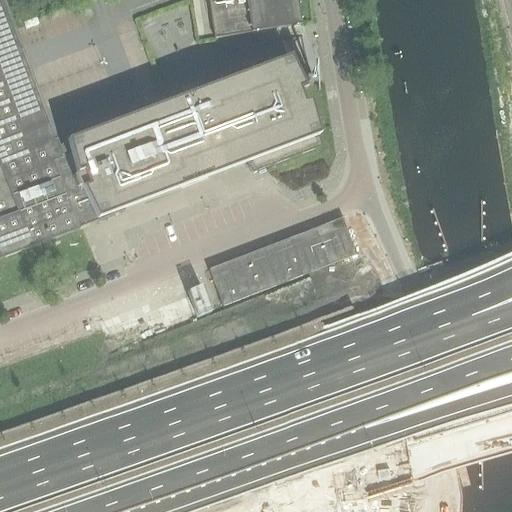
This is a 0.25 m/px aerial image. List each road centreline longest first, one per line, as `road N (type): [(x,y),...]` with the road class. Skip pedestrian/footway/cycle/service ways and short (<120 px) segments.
road 1 (residential): [(332,0),(359,170),(342,205),(0,335)]
road 2 (trunk): [(469,329),(0,496)]
road 3 (trunk): [(83,511),(340,419)]
road 4 (trunk): [(252,511),(511,431)]
road 5 (trunk): [(340,419),(511,356)]
road 6 (trunk): [(340,419),(393,422),(511,387)]
